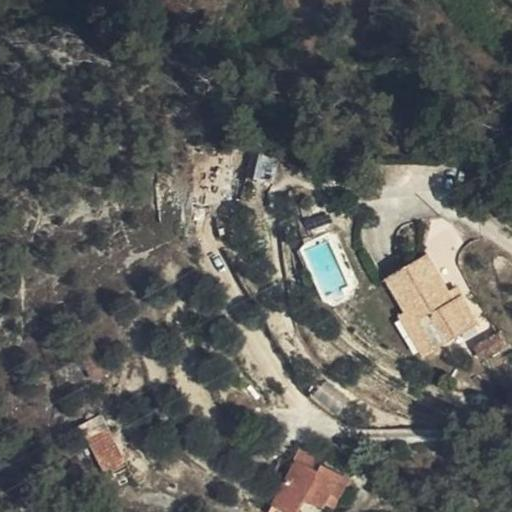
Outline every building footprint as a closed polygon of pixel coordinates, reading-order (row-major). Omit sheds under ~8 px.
[(257,154),(254,179),(272,182),(276,157),(257,154)] [(336,191),(363,190),(362,173),(335,174),(336,191)] [(461,302),(456,293),(434,258),(394,282),(418,318),(411,322),(420,336),(435,326),(450,351),(490,325),(471,295),(461,302)] [(466,287),(456,293),(461,302),(471,295),(466,287)] [(435,326),(420,336),(436,362),(450,351),(435,326)] [(496,360),(511,349),(511,336),(510,334),(488,347),(496,360)] [(100,414),(78,426),(104,474),(126,461),(100,414)] [(348,464),(318,457),(302,511),(354,511),(355,511),(364,511),(373,480),(346,472),(348,464)] [(455,503),(460,480),(415,466),(409,490),(455,503)]
